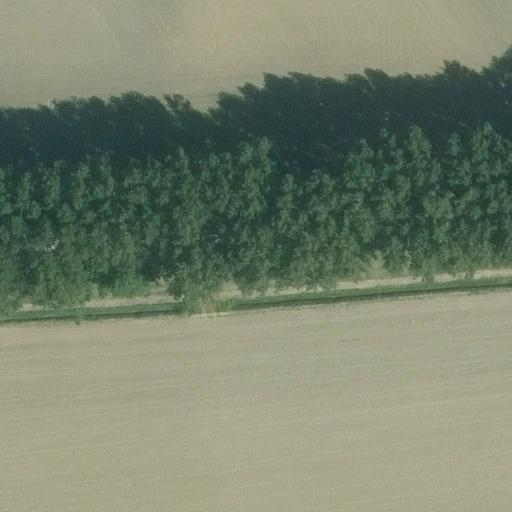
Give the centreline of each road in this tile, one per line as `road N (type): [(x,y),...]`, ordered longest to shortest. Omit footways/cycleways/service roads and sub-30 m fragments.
road 1 (track): [(0,217),(511,175)]
road 2 (unclassified): [(0,251),(511,214)]
